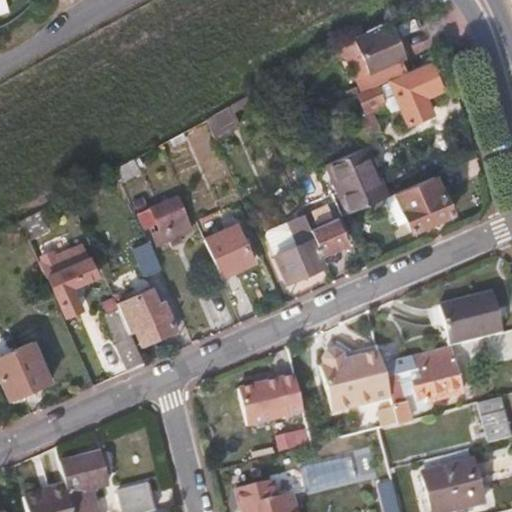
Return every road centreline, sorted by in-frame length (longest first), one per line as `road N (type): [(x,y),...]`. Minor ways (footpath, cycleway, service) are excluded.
road 1 (residential): [(511,227),(163,375)]
road 2 (residential): [(163,375),(0,447)]
road 3 (residential): [(197,511),(163,375)]
